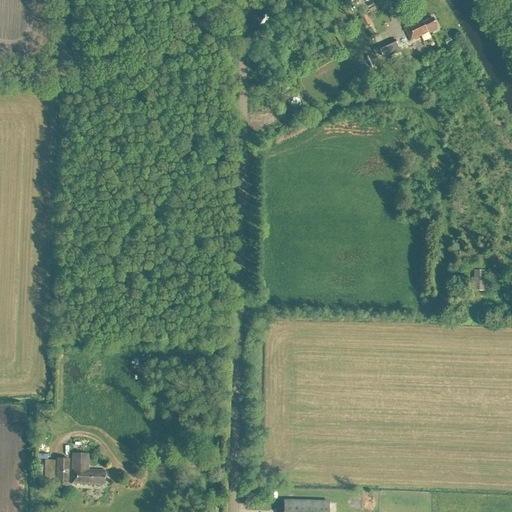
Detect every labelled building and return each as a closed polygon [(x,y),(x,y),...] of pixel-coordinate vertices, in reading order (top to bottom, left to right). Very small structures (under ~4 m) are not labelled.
[(364,27),(370,24),(366,15),(360,18),(364,27)] [(427,34),(434,30),(433,27),(435,26),(431,18),(422,23),(420,20),(403,28),(410,42),(427,33),(427,34)] [(378,47),(382,57),(399,49),(394,39),(378,47)] [(374,66),(380,63),(376,54),(370,57),(374,66)] [(474,291),(485,292),(486,271),(474,271),(474,291)] [(71,484),(95,485),(95,484),(104,484),(105,471),(88,470),(88,454),(72,454),(71,484)] [(56,459),(56,461),(45,461),(44,479),(56,479),(56,482),(68,482),(68,460),(56,459)] [(327,511),(328,502),(284,501),(283,511),(327,511)]
